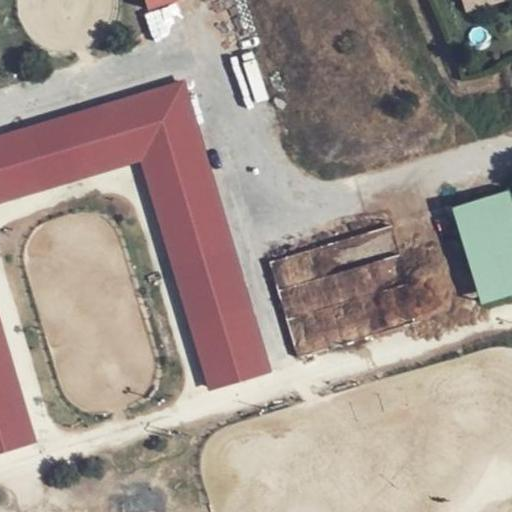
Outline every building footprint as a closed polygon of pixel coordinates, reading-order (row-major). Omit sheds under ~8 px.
[(141,0),(145,12),(186,0),(141,0)] [(462,0),(466,11),(500,0),(462,0)] [(25,82),(0,87),(0,114),(30,108),(25,82)] [(0,142),(0,455),(44,443),(0,292),(0,208),(148,165),(213,389),(271,372),(188,87),(0,142)] [(484,303),(511,294),(511,188),(511,187),(454,205),(484,303)]
